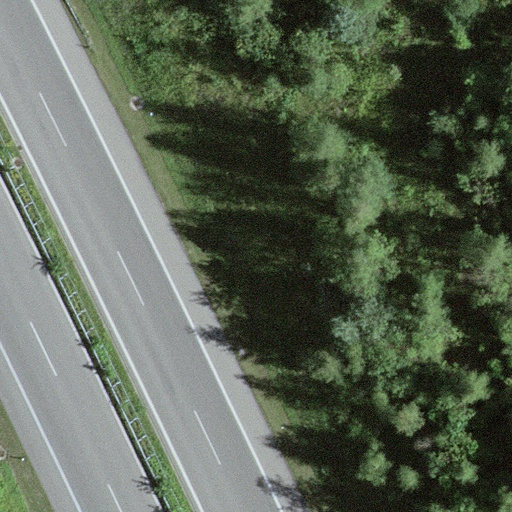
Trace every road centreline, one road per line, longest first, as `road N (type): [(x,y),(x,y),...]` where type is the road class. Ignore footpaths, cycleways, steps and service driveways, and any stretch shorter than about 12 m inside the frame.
road 1 (motorway): [(235,511),(0,18)]
road 2 (motorway): [(0,256),(117,511)]
